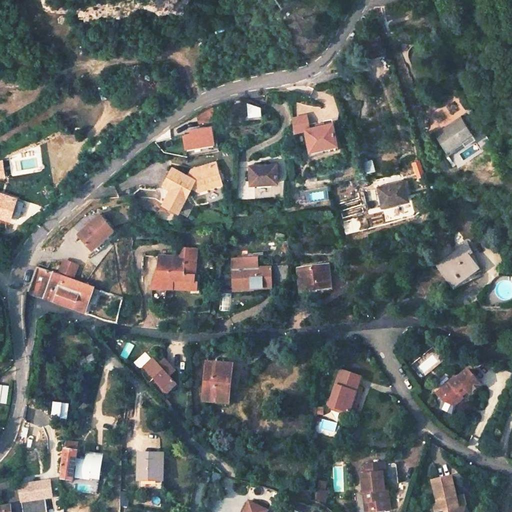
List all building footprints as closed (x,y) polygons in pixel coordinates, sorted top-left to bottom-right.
[(251,116),(265,115),(264,103),(250,104),(251,116)] [(210,113),(195,112),(195,122),(210,122),(210,113)] [(308,151),(335,148),(334,128),(310,129),(309,116),(295,117),(296,130),(306,130),(308,151)] [(462,117),(437,134),(448,150),(473,134),(462,117)] [(187,133),(180,133),(180,144),(206,144),(206,128),(187,128),(187,133)] [(163,175),(183,189),(189,181),(195,185),(203,184),(203,181),(216,179),(215,171),(219,168),(218,160),(198,163),(199,167),(192,168),(190,171),(173,159),(163,175)] [(216,179),(203,181),(203,184),(222,181),(219,168),(215,171),(216,179)] [(247,190),(276,190),(276,171),(248,171),(247,190)] [(405,178),(377,185),(383,204),(410,197),(405,178)] [(12,199),(0,196),(0,214),(7,217),(12,199)] [(98,211),(78,231),(91,246),(112,226),(98,211)] [(181,257),(159,256),(159,271),(156,289),(176,290),(176,282),(198,283),(199,249),(181,248),(181,257)] [(471,250),(463,253),(469,263),(475,260),(471,250)] [(463,253),(437,271),(454,296),(480,281),(469,263),(463,253)] [(77,264),(63,259),(58,271),(72,276),(77,264)] [(331,264),(296,268),(300,295),(334,290),(331,264)] [(94,286),(35,265),(27,292),(46,299),(75,310),(85,313),(94,286)] [(270,266),(233,266),(234,293),(252,292),(252,289),(271,288),(270,266)] [(176,282),(176,290),(197,291),(198,283),(176,282)] [(150,356),(141,365),(166,391),(175,383),(167,375),(173,370),(161,357),(156,362),(150,356)] [(230,368),(208,364),(204,401),(227,404),(230,368)] [(342,372),(330,408),(348,414),(356,389),(360,378),(342,372)] [(467,401),(471,397),(472,399),(485,388),(471,372),(463,378),(461,378),(447,390),(451,395),(447,405),(459,410),(468,402),(467,401)] [(9,387),(0,386),(0,403),(7,404),(9,387)] [(356,389),(348,414),(354,416),(362,390),(356,389)] [(440,395),(447,405),(451,395),(447,390),(440,395)] [(77,444),(65,441),(59,479),(71,481),(77,444)] [(133,451),(153,452),(154,443),(134,443),(133,451)] [(153,478),(153,452),(133,451),(133,477),(153,478)] [(382,492),(383,485),(401,484),(401,467),(365,466),(365,474),(362,474),(362,494),(366,494),(366,505),(369,505),(369,511),(387,511),(388,492),(382,492)] [(327,502),(330,482),(320,480),(317,501),(327,502)] [(464,511),(465,511),(463,501),(456,502),(452,480),(431,484),(435,507),(437,506),(438,510),(432,511),(430,511),(464,511)] [(48,483),(25,485),(26,502),(50,500),(48,483)] [(362,494),(361,511),(369,511),(369,505),(366,505),(366,494),(362,494)] [(265,511),(266,511),(248,501),(242,511),(265,511)]
